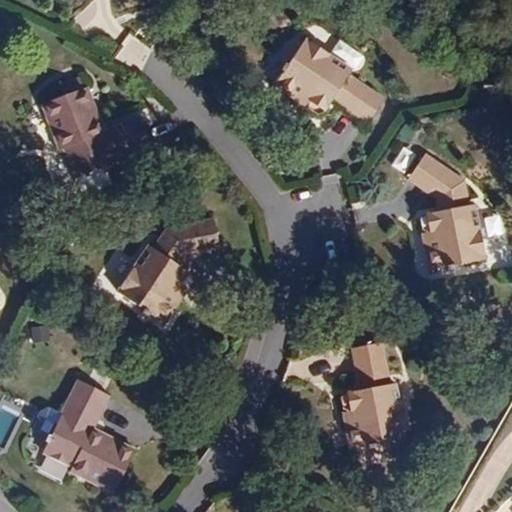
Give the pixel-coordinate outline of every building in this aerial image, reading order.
[(141,64),(150,47),(128,35),(119,52),(141,64)] [(347,81),(351,77),(354,71),(308,40),(277,86),(294,98),(298,97),(301,95),(303,93),(309,98),(308,100),(307,107),(319,114),(328,112),(336,100),(340,94),(350,102),(347,107),(369,122),(385,100),(362,84),(359,89),(347,81)] [(362,84),(351,77),(347,81),(359,89),(362,84)] [(152,150),(140,118),(105,132),(99,135),(94,124),(101,121),(88,90),(82,92),(77,81),(61,87),(66,98),(43,107),(61,150),(67,148),(79,178),(152,150)] [(350,102),(340,94),(336,100),(347,107),(350,102)] [(105,132),(101,121),(94,124),(99,135),(105,132)] [(393,166),(407,173),(417,153),(404,146),(393,166)] [(503,256),(487,202),(480,204),(474,206),(470,191),(476,189),(472,178),(431,156),(418,182),(450,198),(455,196),(459,211),(454,212),(441,216),(436,223),(439,235),(440,236),(443,238),(445,238),(448,238),(450,245),(449,245),(445,251),(451,272),(503,256)] [(480,204),(476,189),(470,191),(474,206),(480,204)] [(459,211),(455,196),(450,198),(454,212),(459,211)] [(192,275),(179,267),(174,263),(182,252),(188,255),(222,248),(218,220),(173,228),(164,240),(169,243),(161,255),(156,251),(152,248),(120,294),(165,325),(177,308),(175,301),(172,299),(177,293),(179,294),(186,295),(194,283),(192,275)] [(161,255),(169,243),(164,240),(156,251),(161,255)] [(179,267),(188,255),(182,252),(174,263),(179,267)] [(404,438),(394,383),(387,384),(382,385),(379,372),(385,371),(379,343),(353,349),(357,376),(364,374),(366,388),(359,389),(348,391),(344,393),(341,398),(343,412),(348,415),(351,414),(353,421),(350,421),(346,427),(350,447),(404,438)] [(387,384),(385,371),(379,372),(382,385),(387,384)] [(366,388),(364,374),(357,376),(359,389),(366,388)] [(99,445),(88,440),(92,433),(109,401),(79,385),(44,454),(73,470),(70,476),(110,496),(132,455),(103,439),(99,445)] [(103,439),(92,433),(88,440),(99,445),(103,439)]
